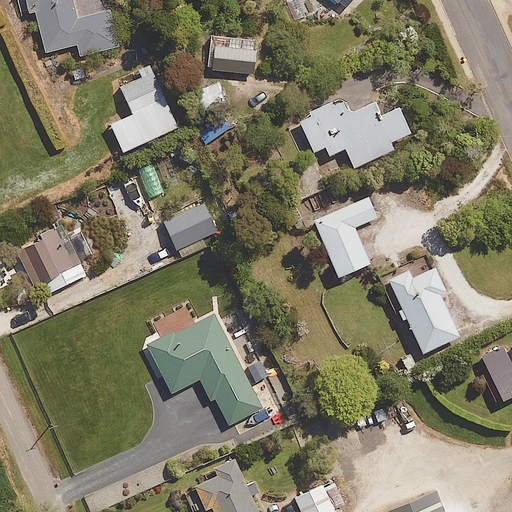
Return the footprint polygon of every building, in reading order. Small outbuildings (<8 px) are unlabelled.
[(73,18),(68,0),(22,0),(26,11),(31,9),(42,50),(74,42),(77,55),(115,45),(106,9),(73,18)] [(133,68),(136,75),(115,84),(128,113),(106,123),(119,151),(174,126),(150,71),(146,62),(133,68)] [(341,111),(333,93),(290,114),(308,150),(319,144),(323,154),(339,146),(349,166),(387,147),(384,140),(404,130),(391,103),(371,113),(364,99),(341,111)] [(208,179),(201,163),(184,171),(191,186),(208,179)] [(412,173),(397,181),(410,204),(425,196),(412,173)] [(371,216),(362,195),(307,218),(331,275),(363,261),(348,225),(371,216)] [(219,229),(206,201),(164,220),(177,249),(219,229)] [(83,274),(59,224),(13,248),(37,297),(83,274)] [(438,291),(427,267),(406,276),(403,269),(383,278),(416,351),(453,334),(434,293),(438,291)] [(211,313),(194,322),(171,333),(169,329),(162,333),(142,343),(167,392),(195,377),(206,399),(211,397),(224,424),(259,407),(211,313)] [(511,391),(511,376),(499,347),(478,356),(496,399),(511,391)] [(244,486),(232,461),(188,481),(200,508),(207,505),(209,511),(254,511),(247,494),(255,491),(251,483),(244,486)] [(334,511),(321,483),(291,497),(298,511),(334,511)] [(440,511),(443,511),(434,488),(373,511),(440,511)]
